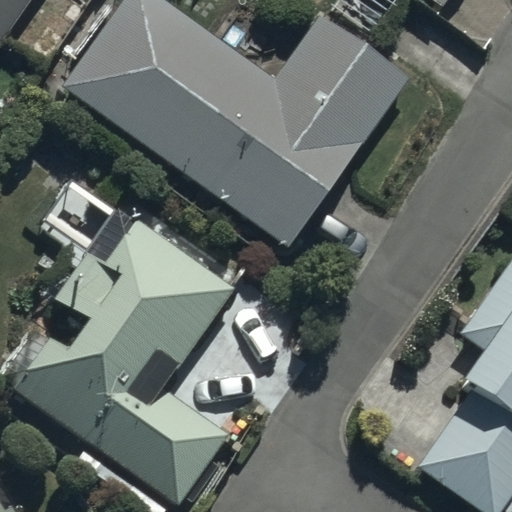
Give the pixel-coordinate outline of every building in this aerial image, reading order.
[(0,0),(0,44),(31,0),(0,0)] [(143,0),(127,0),(56,103),(282,260),(401,90),(312,28),(270,88),(143,0)] [(415,0),(445,22),(461,0),(415,0)] [(40,352),(7,396),(163,511),(175,511),(222,449),(161,403),(232,308),(115,221),(49,309),(82,334),(59,366),(40,352)] [(511,275),(505,270),(452,346),(479,365),(451,404),(461,411),(413,478),(461,511),(502,511),(511,498),(511,275)] [(0,511),(9,511),(0,497),(0,511)]
